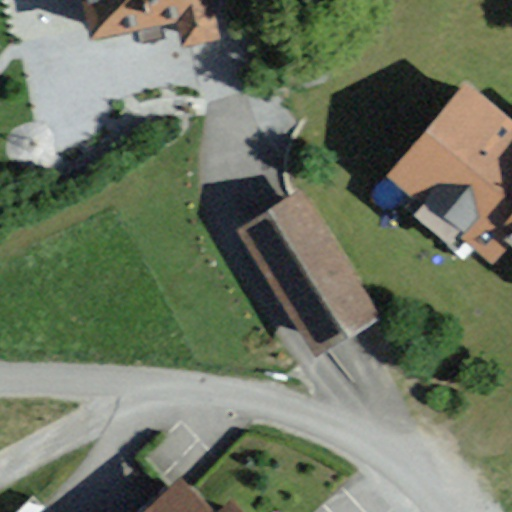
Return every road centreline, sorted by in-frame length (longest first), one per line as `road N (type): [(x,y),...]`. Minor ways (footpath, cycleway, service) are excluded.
road 1 (residential): [(443,511),(376,449),(296,410),(159,383)]
road 2 (track): [(0,471),(159,383)]
road 3 (residential): [(0,377),(159,383)]
